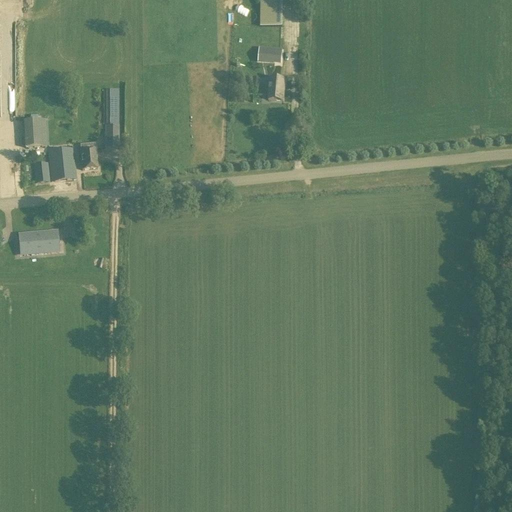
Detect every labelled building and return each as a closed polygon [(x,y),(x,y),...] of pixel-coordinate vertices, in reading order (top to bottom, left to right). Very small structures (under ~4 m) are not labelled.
[(260,0),(260,28),(282,28),(282,0),(260,0)] [(283,64),(283,52),(259,51),(259,63),(283,64)] [(270,80),(268,101),(283,102),(285,81),(270,80)] [(119,140),(119,91),(109,91),(109,127),(105,127),(105,140),(119,140)] [(78,95),(70,96),(71,113),(79,113),(78,95)] [(26,148),(49,147),(48,120),(25,121),(26,148)] [(73,150),(48,153),(51,182),(76,180),(73,150)] [(95,151),(80,152),(82,171),(97,170),(95,151)] [(47,165),(33,166),(35,184),(49,183),(47,165)] [(48,250),(59,249),(57,232),(17,235),(19,252),(30,251),(30,256),(48,255),(48,250)]
